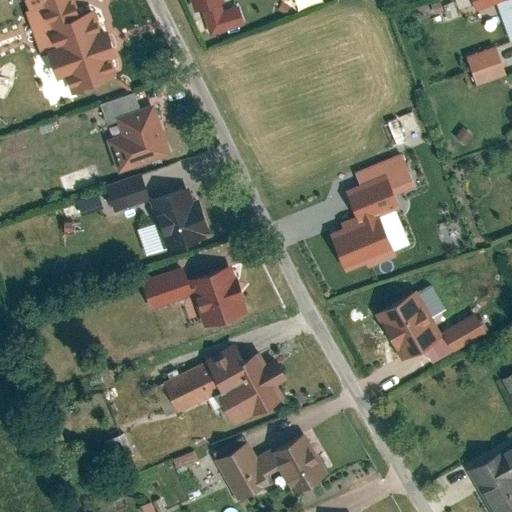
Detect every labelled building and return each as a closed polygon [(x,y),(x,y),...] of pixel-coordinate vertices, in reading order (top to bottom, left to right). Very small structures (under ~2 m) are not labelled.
[(65,88),(123,70),(101,0),(47,0),(38,3),(65,88)] [(499,42),(470,52),(480,82),(509,72),(499,42)] [(136,89),(103,100),(109,117),(119,113),(142,105),(136,89)] [(142,105),(119,113),(125,130),(108,136),(120,170),(173,150),(155,100),(142,105)] [(153,194),(144,169),(108,181),(117,207),(153,194)] [(385,176),(348,191),(359,218),(396,203),(385,176)] [(195,182),(153,196),(170,247),(213,232),(195,182)] [(97,191),(75,196),(79,213),(101,208),(97,191)] [(330,232),(345,266),(365,258),(367,261),(388,252),(372,214),(330,232)] [(237,260),(192,274),(208,323),(253,308),(237,260)] [(195,291),(185,261),(144,275),(154,305),(195,291)] [(435,358),(492,328),(477,300),(438,320),(420,286),(378,308),(404,355),(427,343),(435,358)] [(238,339),(165,380),(181,410),(220,388),(238,421),(288,393),(282,381),(293,375),(273,340),(247,355),(238,339)] [(330,469),(307,427),(261,453),(252,437),(218,456),(239,495),(274,476),(272,471),(283,465),(296,488),(330,469)] [(511,511),(511,440),(469,462),(494,511),(511,511)]
